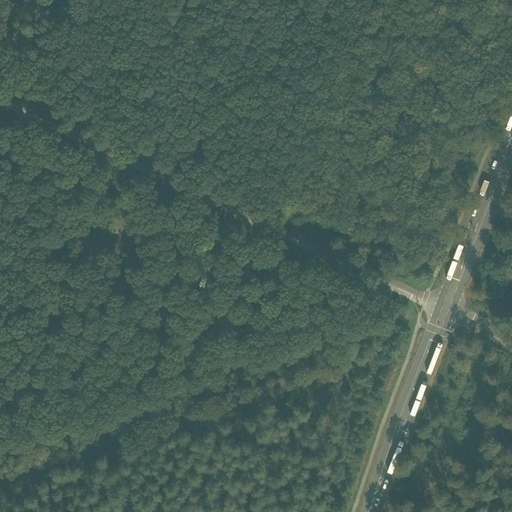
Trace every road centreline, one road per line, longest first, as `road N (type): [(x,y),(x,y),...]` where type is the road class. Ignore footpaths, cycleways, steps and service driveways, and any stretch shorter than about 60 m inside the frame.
road 1 (unclassified): [(445,309),(0,99)]
road 2 (primary): [(369,511),(445,309)]
road 3 (primary): [(445,309),(511,136)]
